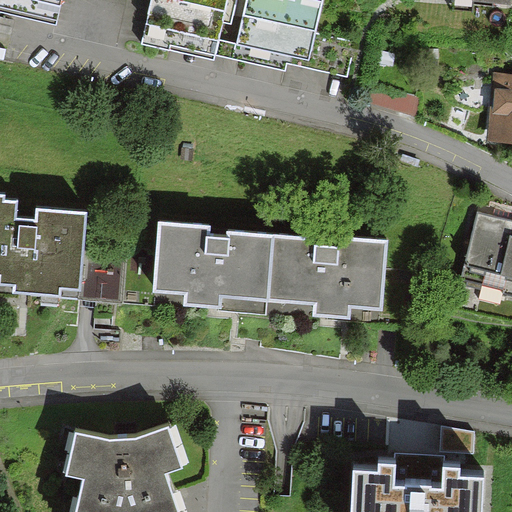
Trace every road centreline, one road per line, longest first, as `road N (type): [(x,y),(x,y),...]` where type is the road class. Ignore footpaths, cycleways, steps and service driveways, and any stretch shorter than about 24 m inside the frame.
road 1 (residential): [(511,179),(418,128),(14,33)]
road 2 (residential): [(511,412),(350,383),(171,369),(0,377)]
